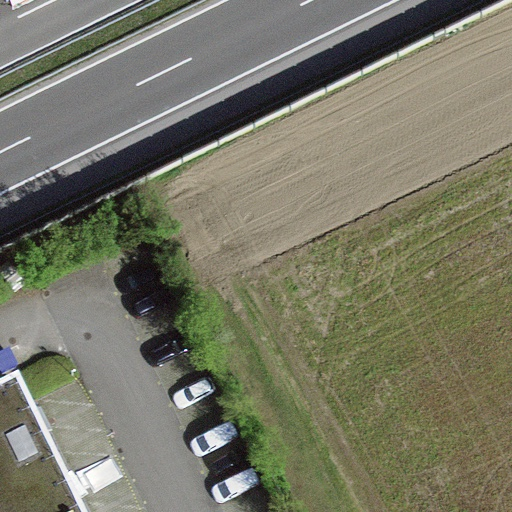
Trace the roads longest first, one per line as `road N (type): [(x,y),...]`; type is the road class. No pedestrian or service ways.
road 1 (motorway): [(0,152),(311,0)]
road 2 (unknown): [(193,511),(128,373),(102,341),(63,318),(0,324)]
